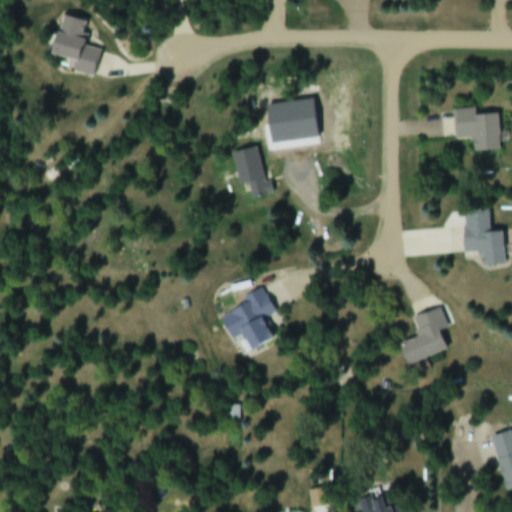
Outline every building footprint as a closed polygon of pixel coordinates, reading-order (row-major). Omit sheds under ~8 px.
[(89,24),(64,17),(54,57),(77,63),(75,73),(95,78),(102,52),(83,47),(89,24)] [(501,152),(499,116),(475,117),(475,111),(455,111),(456,140),(474,139),(475,153),(501,152)] [(301,141),(295,117),(277,122),(284,146),(301,141)] [(268,195),(259,150),(234,155),(244,200),(268,195)] [(465,228),(466,256),(480,255),(481,269),(505,267),(504,234),(484,235),(483,227),(465,228)] [(266,321),(276,315),(265,293),(219,317),(233,343),(241,339),(250,355),(277,341),(266,321)] [(448,354),(442,332),(447,331),(441,311),(413,320),(419,340),(401,345),(408,366),(448,354)] [(511,434),(493,439),(507,494),(511,492),(511,434)] [(311,509),(326,509),(325,492),(310,492),(311,509)] [(404,511),(404,510),(393,511),(392,511),(390,498),(361,503),(362,511),(404,511)]
